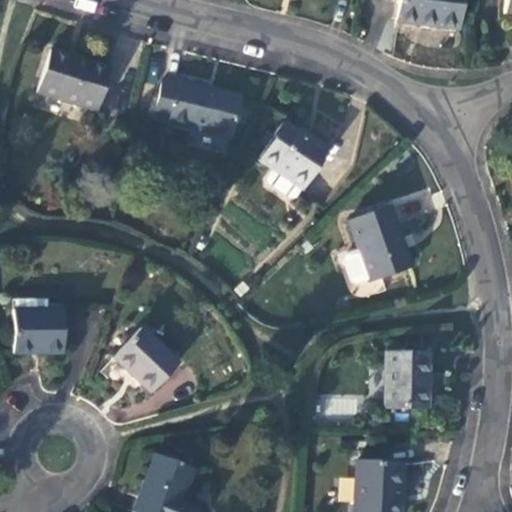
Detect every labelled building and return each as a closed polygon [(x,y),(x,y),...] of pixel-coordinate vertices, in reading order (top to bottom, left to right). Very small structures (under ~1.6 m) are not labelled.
[(459,0),(398,0),(395,22),(456,30),(459,0)] [(108,68),(49,49),(35,92),(94,111),(108,68)] [(239,99),(161,81),(152,117),(168,121),(168,123),(229,138),(239,99)] [(298,136),(282,125),(258,163),(271,171),(266,180),(265,187),(287,202),(295,199),(300,190),(302,191),(329,151),(313,141),(311,144),(298,136)] [(300,132),(298,136),(311,144),(313,141),(300,132)] [(393,207),(351,221),(361,252),(349,256),(346,261),(353,283),(358,285),(412,268),(393,207)] [(62,310),(10,310),(10,354),(62,354),(62,310)] [(142,323),(136,330),(159,353),(166,347),(142,323)] [(159,353),(136,330),(107,360),(144,396),(173,367),(159,353)] [(430,356),(387,354),(386,409),(428,410),(430,356)] [(355,395),(322,400),(325,416),(357,412),(355,395)] [(130,511),(132,511),(196,511),(197,509),(179,502),(191,469),(151,454),(130,511)] [(398,511),(401,465),(358,463),(354,511),(398,511)] [(352,502),(353,478),(339,478),(338,501),(352,502)]
